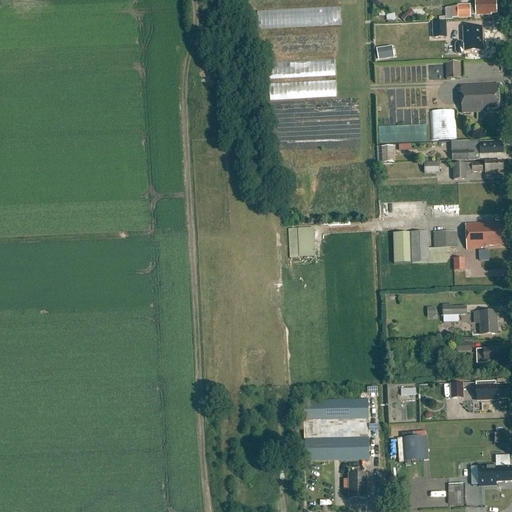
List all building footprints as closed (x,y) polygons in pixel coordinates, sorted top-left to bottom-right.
[(452,7),(453,16),(449,16),(449,17),(439,18),(439,21),(453,21),(453,19),(471,19),(471,16),(485,15),(485,14),(496,13),(496,2),(475,3),(475,6),(470,7),(470,6),(458,6),(452,7)] [(447,38),(447,22),(432,23),(433,38),(447,38)] [(458,43),(456,45),(456,52),(458,54),(462,54),(464,52),(483,51),(482,28),(464,28),(464,42),(458,43)] [(392,49),(377,51),(379,60),(393,57),(392,49)] [(461,79),(460,63),(445,63),(446,79),(461,79)] [(285,98),(335,96),(334,81),(291,83),(292,92),(285,92),(285,98)] [(486,109),(499,108),(498,85),(460,87),(461,114),(487,113),(486,109)] [(430,111),(431,140),(454,139),(453,110),(430,111)] [(424,125),(375,127),(376,144),(424,142),(424,125)] [(480,141),(452,142),(453,161),(480,160),(480,154),(502,153),(502,143),(480,143),(480,141)] [(393,147),(381,147),(382,164),(394,163),(393,147)] [(492,172),(503,171),(502,162),(483,162),(484,164),(471,164),(453,165),(454,181),(467,180),(466,173),(471,172),(484,172),(484,174),(492,174),(492,172)] [(425,164),(425,174),(440,174),(440,163),(425,164)] [(495,244),(506,243),(505,222),(465,224),(466,250),(481,249),(480,248),(485,247),(485,246),(495,246),(495,244)] [(314,257),(313,228),(287,229),(288,258),(314,257)] [(433,233),(434,248),(457,247),(456,232),(433,233)] [(411,265),(429,264),(427,233),(410,234),(411,265)] [(408,234),(392,235),(394,266),(410,265),(408,234)] [(453,259),(453,271),(464,271),(464,259),(453,259)] [(466,307),(442,308),(443,317),(466,316),(466,307)] [(425,318),(433,317),(433,308),(424,308),(425,318)] [(496,312),(474,313),(475,323),(480,323),(481,335),(497,334),(496,312)] [(457,353),(471,352),(470,343),(457,343),(457,353)] [(477,350),(477,356),(477,364),(485,364),(485,362),(499,362),(499,349),(477,350)] [(496,382),(477,383),(477,400),(481,400),(481,401),(498,401),(498,400),(510,399),(510,385),(496,386),(496,382)] [(463,384),(451,384),(452,399),(464,398),(463,384)] [(304,402),(305,462),(369,460),(368,400),(304,402)] [(496,464),(478,465),(479,488),(497,487),(497,483),(511,482),(511,467),(496,468),(496,464)] [(367,475),(349,475),(349,500),(367,499),(367,475)] [(465,505),(465,484),(448,485),(449,505),(465,505)]
